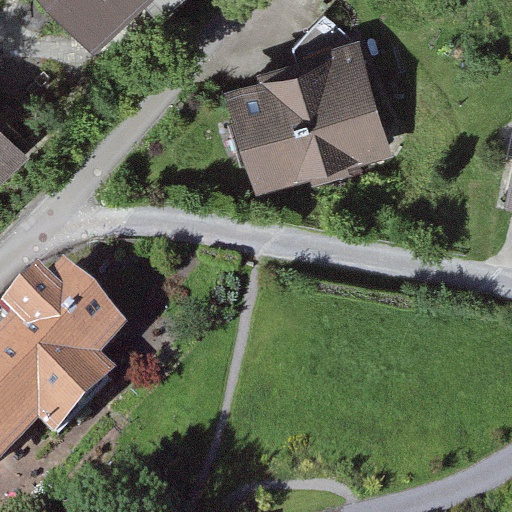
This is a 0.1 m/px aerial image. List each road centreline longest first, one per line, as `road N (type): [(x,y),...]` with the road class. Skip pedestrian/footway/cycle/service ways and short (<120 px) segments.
road 1 (residential): [(42,234),(160,221),(511,283)]
road 2 (residential): [(42,234),(254,0)]
road 3 (unknown): [(511,461),(383,511)]
